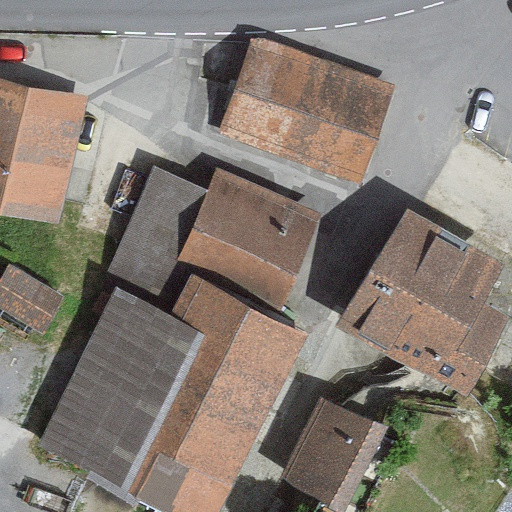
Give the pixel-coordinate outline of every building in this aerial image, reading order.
[(398,89),(255,42),(222,141),(365,188),(398,89)] [(96,101),(0,77),(0,215),(65,231),(96,101)] [(213,191),(153,167),(37,455),(95,478),(81,511),(247,511),(322,326),(288,313),(326,219),(219,176),(213,191)] [(511,283),(511,258),(422,205),(350,326),(470,396),(511,325),(511,312),(499,305),(511,283)] [(0,301),(44,320),(60,284),(4,260),(0,269),(0,301)] [(356,511),(398,432),(331,397),(287,480),(348,511),(356,511)]
